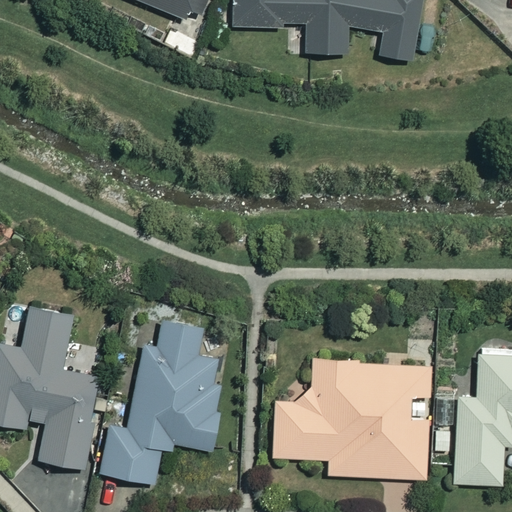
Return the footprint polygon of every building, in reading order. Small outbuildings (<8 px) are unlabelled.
[(138,0),(193,21),(201,0),(138,0)] [(227,0),(226,23),(279,27),(280,20),(303,22),(301,50),(343,53),(345,25),(378,28),(376,54),(411,57),(415,0),(227,0)] [(69,313),(27,306),(20,346),(0,342),(0,421),(23,425),(24,419),(43,423),(37,458),(80,465),(96,374),(60,368),(69,313)] [(196,326),(160,320),(155,346),(141,344),(126,426),(107,423),(99,471),(154,481),(160,449),(205,457),(222,360),(191,355),(196,326)] [(511,343),(477,342),(474,396),(455,395),(452,481),(499,483),(501,443),(511,443),(511,343)] [(291,397),(270,398),(270,456),(326,458),(325,475),(426,479),(430,363),(357,362),(357,357),(310,356),(310,385),(298,386),(291,397)]
